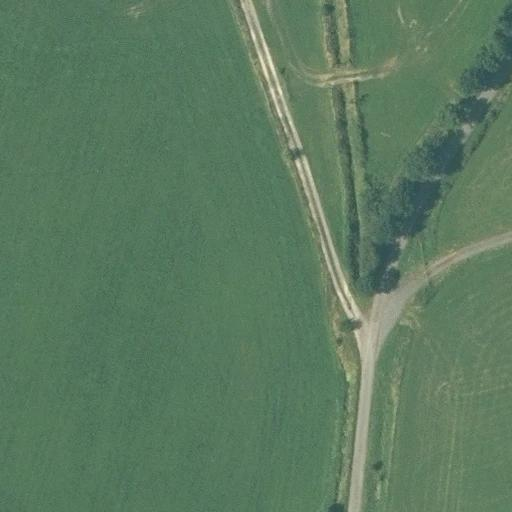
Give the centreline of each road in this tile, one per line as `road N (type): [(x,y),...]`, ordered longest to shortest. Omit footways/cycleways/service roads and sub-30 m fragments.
road 1 (unclassified): [(349,511),(356,429),(399,249),(511,62)]
road 2 (track): [(369,367),(239,0)]
road 3 (track): [(378,319),(424,282),(511,239)]
